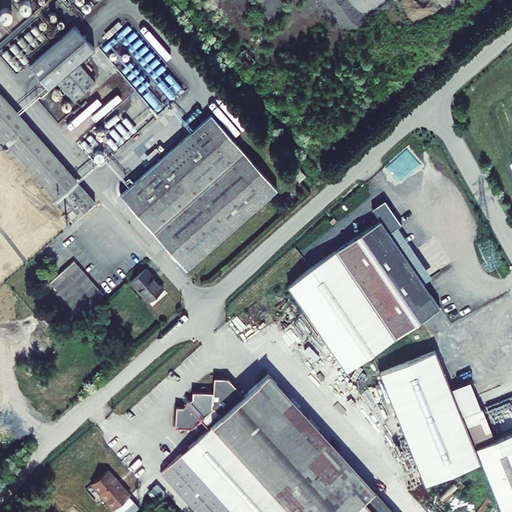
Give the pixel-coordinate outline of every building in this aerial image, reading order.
[(48,88),(56,81),(77,63),(93,48),(74,26),(28,66),(48,88)] [(266,42),(256,31),(248,37),(258,48),(266,42)] [(77,63),(56,81),(73,101),(94,83),(77,63)] [(0,136),(56,201),(77,183),(0,94),(0,136)] [(275,190),(210,116),(119,196),(185,270),(275,190)] [(302,153),(296,158),(304,168),(310,163),(302,153)] [(77,183),(56,201),(74,221),(95,203),(77,183)] [(387,208),(377,215),(438,304),(448,297),(432,273),(415,248),(387,208)] [(438,304),(377,215),(359,227),(420,316),(438,304)] [(355,360),(420,316),(359,227),(294,271),(355,360)] [(423,243),(415,248),(432,273),(440,268),(423,243)] [(74,262),(50,283),(80,317),(104,296),(74,262)] [(146,268),(130,281),(148,302),(163,289),(146,268)] [(384,363),(431,475),(486,451),(480,437),(467,405),(440,340),(384,363)] [(394,511),(273,374),(262,383),(374,511),(394,511)] [(216,407),(202,419),(211,428),(248,395),(233,378),(218,378),(218,392),(216,407)] [(374,511),(262,383),(248,395),(211,428),(183,453),(232,509),(253,491),(271,511),(374,511)] [(216,407),(218,392),(197,390),(197,398),(186,407),(179,406),(178,426),(193,427),(202,419),(216,407)] [(487,397),(467,405),(480,437),(500,429),(487,397)] [(511,511),(511,424),(500,429),(480,437),(486,451),(511,511)] [(183,453),(161,472),(196,511),(228,511),(232,509),(183,453)] [(112,508),(128,495),(108,472),(92,485),(112,508)] [(271,511),(253,491),(232,509),(234,511),(271,511)]
